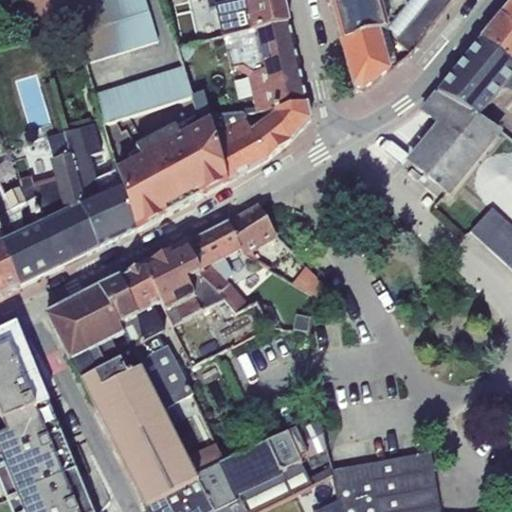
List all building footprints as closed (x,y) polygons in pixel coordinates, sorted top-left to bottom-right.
[(70,6),(67,0),(24,0),(36,37),(75,25),(70,6)] [(144,0),(90,0),(70,6),(75,25),(87,65),(158,43),(144,0)] [(224,36),(288,22),(283,0),(205,0),(207,9),(219,7),(224,36)] [(327,0),(353,90),(363,93),(390,73),(380,34),(390,31),(388,26),(380,0),(327,0)] [(409,0),(388,26),(390,31),(399,39),(430,0),(409,0)] [(416,49),(454,2),(453,0),(430,0),(399,39),(396,43),(411,55),(416,49)] [(511,3),(501,16),(511,25),(511,3)] [(511,25),(501,16),(482,40),(511,60),(511,25)] [(272,112),(307,105),(288,22),(224,36),(230,69),(235,69),(235,70),(248,79),(256,113),(272,112)] [(511,60),(482,40),(436,95),(481,121),(506,85),(508,87),(511,80),(511,60)] [(183,68),(96,95),(105,126),(193,99),(183,68)] [(436,95),(423,112),(441,127),(411,165),(446,194),(497,130),(481,121),(436,95)] [(213,120),(229,183),(267,162),(291,143),(301,131),(302,131),(304,129),(303,129),(309,122),(309,123),(311,121),(311,120),(307,105),(272,112),(273,115),(250,132),(241,114),(213,117),(213,120)] [(136,233),(229,183),(213,120),(180,137),(177,128),(136,148),(140,158),(117,170),(119,175),(136,233)] [(100,250),(136,233),(119,175),(97,185),(90,157),(101,154),(93,127),(64,136),(84,204),(79,206),(100,250)] [(61,269),(100,250),(79,206),(84,204),(64,136),(48,140),(54,163),(52,163),(57,180),(33,188),(61,269)] [(0,244),(21,288),(61,269),(33,188),(30,175),(17,179),(20,188),(5,195),(0,184),(0,244)] [(227,226),(242,253),(244,256),(276,236),(259,207),(227,226)] [(511,228),(492,210),(471,233),(511,271),(511,228)] [(227,226),(185,248),(201,278),(224,301),(239,314),(247,305),(225,281),(212,268),(226,261),(242,253),(227,226)] [(0,289),(3,296),(21,288),(0,244),(0,289)] [(151,265),(143,269),(162,307),(173,328),(224,301),(201,278),(185,248),(172,254),(171,254),(150,264),(151,265)] [(234,277),(226,261),(212,268),(225,281),(234,277)] [(126,278),(119,281),(156,355),(165,350),(158,337),(165,334),(154,312),(162,307),(143,269),(142,270),(141,269),(126,277),(126,278)] [(326,287),(308,270),(294,284),(315,298),(326,287)] [(99,291),(161,413),(193,397),(169,348),(165,350),(156,355),(119,281),(99,291)] [(46,318),(145,510),(197,483),(196,480),(185,460),(161,413),(99,291),(46,318)] [(272,307),(258,304),(269,326),(282,327),(272,307)] [(92,511),(16,326),(0,333),(0,456),(2,461),(0,462),(0,484),(11,511),(92,511)] [(145,511),(259,511),(331,476),(329,470),(308,479),(301,464),(328,450),(319,419),(225,465),(196,480),(197,483),(145,510),(145,511)] [(196,480),(225,465),(216,446),(185,460),(196,480)] [(440,511),(431,454),(332,471),(338,502),(340,511),(505,511),(506,511),(503,511),(440,511)] [(340,511),(338,502),(318,511),(340,511)]
